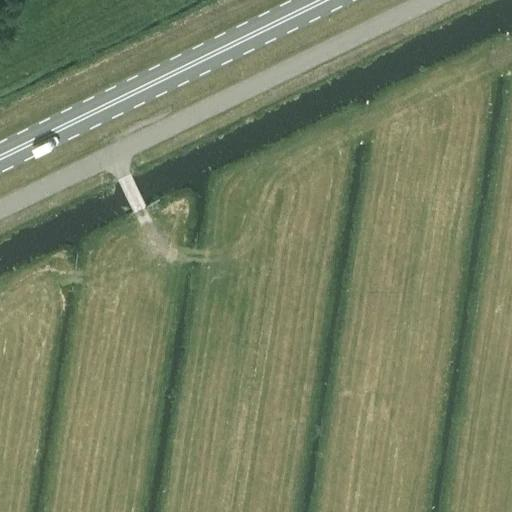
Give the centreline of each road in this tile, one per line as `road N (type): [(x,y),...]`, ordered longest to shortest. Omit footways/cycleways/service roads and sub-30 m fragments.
road 1 (track): [(241,408),(261,292),(257,266),(236,250),(165,237),(150,220),(126,248),(36,298),(9,443)]
road 2 (unclassified): [(0,207),(427,0)]
road 3 (primary): [(0,156),(309,0)]
road 4 (track): [(138,208),(150,220),(117,397)]
